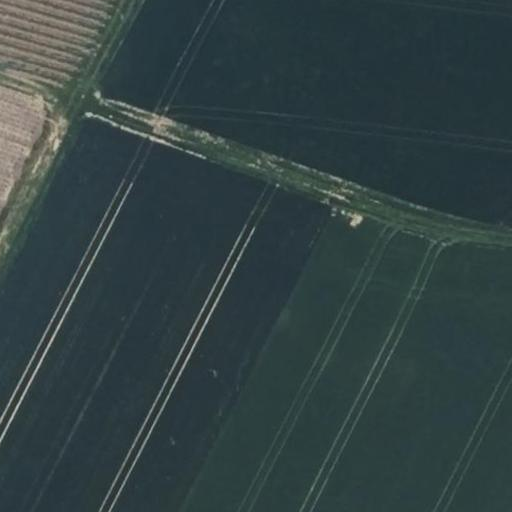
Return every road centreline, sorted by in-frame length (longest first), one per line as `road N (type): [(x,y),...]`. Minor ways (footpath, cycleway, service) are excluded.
road 1 (track): [(0,71),(468,230),(511,235)]
road 2 (track): [(0,244),(124,0)]
